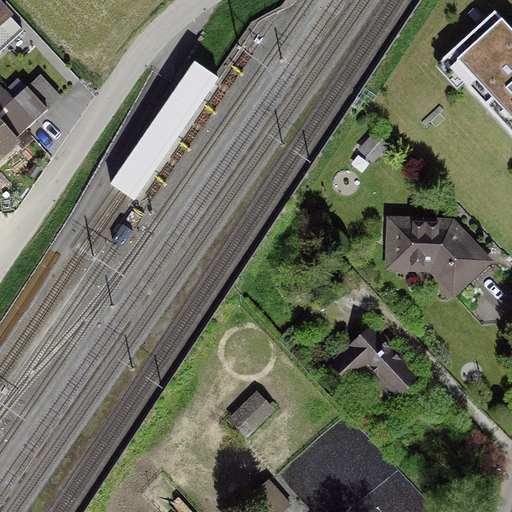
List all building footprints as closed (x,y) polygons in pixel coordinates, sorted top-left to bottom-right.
[(0,5),(0,51),(23,31),(0,5)] [(511,134),(511,30),(495,12),(443,59),(511,134)] [(134,200),(218,79),(195,62),(111,184),(134,200)] [(35,121),(48,110),(27,87),(15,99),(35,121)] [(0,120),(0,157),(18,141),(16,140),(35,121),(15,99),(1,111),(6,116),(0,120)] [(451,268),(463,281),(485,261),(455,228),(445,228),(443,230),(437,224),(392,222),(391,265),(451,268)] [(341,292),(323,272),(303,291),(322,310),(341,292)] [(349,382),(368,366),(396,397),(418,377),(372,326),(332,363),(349,382)] [(260,416),(262,419),(271,411),(256,396),(232,419),(244,432),(260,416)] [(246,502),(254,511),(281,511),(290,504),(269,481),(246,502)]
